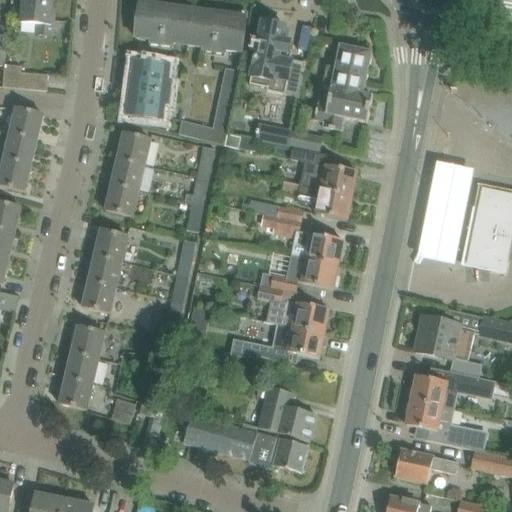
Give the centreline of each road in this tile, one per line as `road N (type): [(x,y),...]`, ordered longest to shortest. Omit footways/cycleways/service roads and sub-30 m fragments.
road 1 (secondary): [(337,511),(431,23)]
road 2 (residential): [(7,443),(81,145),(102,0)]
road 3 (residential): [(264,511),(7,443)]
